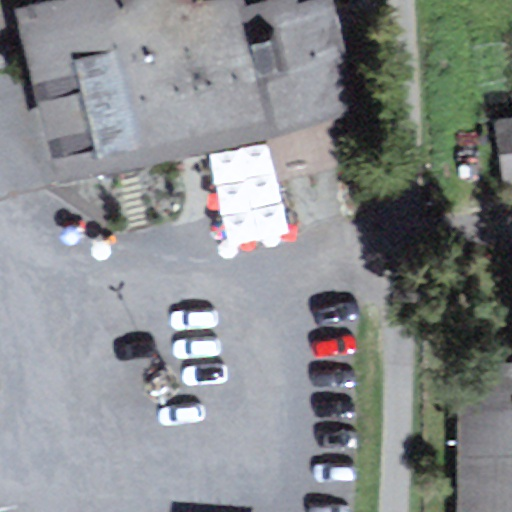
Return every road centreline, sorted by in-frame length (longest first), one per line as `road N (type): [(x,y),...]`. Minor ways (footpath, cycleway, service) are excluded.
road 1 (residential): [(407,238),(263,253),(5,262),(0,240)]
road 2 (residential): [(395,511),(407,238)]
road 3 (residential): [(407,238),(400,0)]
